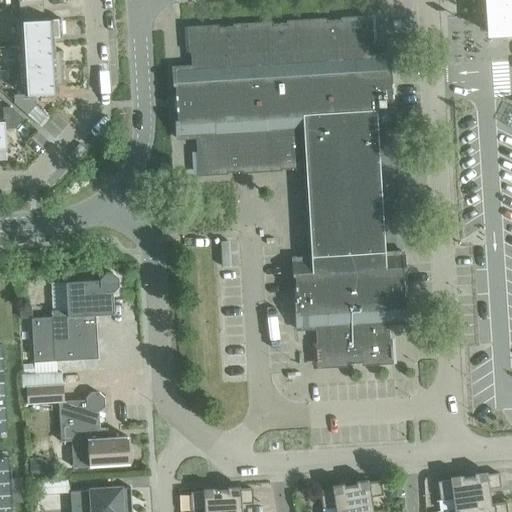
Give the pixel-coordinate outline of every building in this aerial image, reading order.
[(17,0),(18,10),(42,9),(41,0),(17,0)] [(511,0),(484,0),(486,13),(487,34),(492,34),(507,33),(511,32),(511,0)] [(18,10),(20,46),(53,44),(52,37),(61,36),(59,19),(43,20),(42,9),(18,10)] [(387,326),(405,324),(401,251),(383,252),(375,128),(393,127),(389,53),(371,55),(368,19),(187,30),(189,65),(171,67),(176,140),(194,139),(196,175),(304,168),(310,257),(292,258),(296,331),(314,330),(316,366),(390,362),(387,326)] [(20,46),(22,70),(62,68),(61,51),(53,51),(53,44),(20,46)] [(62,68),(22,70),(23,95),(12,95),(13,103),(26,115),(34,105),(35,105),(34,94),(56,93),(55,85),(64,84),(62,68)] [(34,105),(26,115),(40,127),(48,118),(34,105)] [(2,119),(0,118),(0,150),(5,151),(3,129),(14,129),(23,119),(10,107),(2,108),(2,119)] [(30,318),(33,362),(97,359),(94,315),(108,314),(107,303),(110,303),(110,292),(112,292),(118,286),(117,278),(111,273),(103,273),(98,279),(98,280),(64,282),(66,310),(50,311),(50,317),(30,318)] [(30,304),(17,305),(18,318),(31,317),(30,304)] [(33,363),(21,364),(22,375),(33,374),(33,363)] [(87,458),(88,467),(128,464),(126,436),(106,438),(105,428),(98,429),(97,411),(99,411),(104,405),(103,398),(97,392),(90,393),(84,399),(84,400),(61,401),(60,386),(24,388),(25,404),(57,402),(60,442),(70,441),(71,447),(83,458),(87,458)] [(0,511),(9,511),(6,457),(0,457),(0,511)] [(44,460),(26,461),(27,476),(45,475),(44,460)] [(452,499),(453,510),(490,505),(490,504),(488,489),(500,488),(498,473),(437,482),(440,500),(452,499)] [(334,507),(334,511),(372,511),(370,497),(382,495),(380,481),(319,491),(322,509),(334,507)] [(130,511),(129,487),(128,487),(128,488),(70,492),(70,491),(69,491),(70,511),(130,511)] [(203,511),(202,511),(240,511),(240,504),(252,503),(251,489),(189,493),(191,511),(203,511)] [(506,511),(505,502),(490,504),(490,505),(453,510),(444,511),(506,511)]
